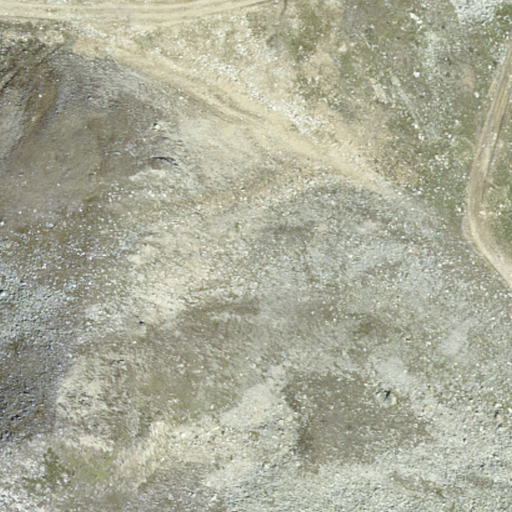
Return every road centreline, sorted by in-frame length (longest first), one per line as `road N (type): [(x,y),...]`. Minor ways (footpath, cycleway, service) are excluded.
road 1 (track): [(233,0),(160,11),(0,6)]
road 2 (track): [(511,278),(479,231),(473,205),(511,64)]
